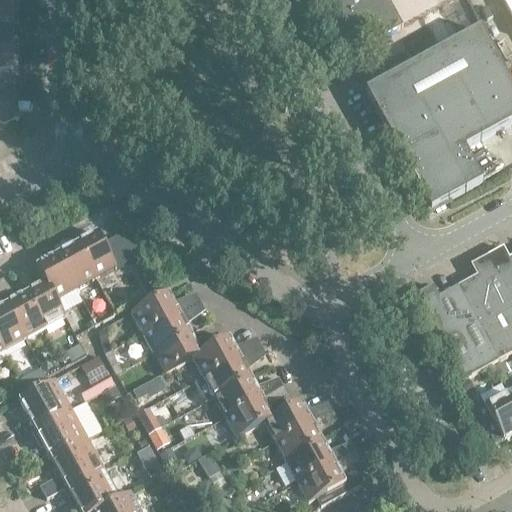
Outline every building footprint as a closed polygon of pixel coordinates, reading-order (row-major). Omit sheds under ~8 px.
[(0,0),(0,10),(18,10),(18,0),(0,0)] [(320,0),(328,13),(324,15),(348,59),(402,30),(385,0),(320,0)] [(511,0),(500,0),(511,21),(511,0)] [(18,10),(0,10),(0,32),(13,33),(13,25),(18,25),(18,10)] [(13,33),(0,32),(0,55),(18,56),(18,40),(13,40),(13,33)] [(511,126),(511,92),(480,33),(366,95),(430,214),(482,186),(464,153),(511,126)] [(18,56),(0,55),(0,79),(8,79),(13,79),(13,71),(18,71),(18,56)] [(8,101),(0,101),(0,122),(7,119),(16,124),(17,123),(8,118),(8,101)] [(96,236),(76,247),(96,283),(116,271),(96,236)] [(96,283),(76,247),(56,258),(76,294),(96,283)] [(502,251),(486,260),(511,307),(511,263),(510,265),(502,251)] [(76,294),(56,258),(35,270),(44,286),(45,286),(56,305),(57,305),(76,294)] [(511,357),(511,307),(486,260),(470,269),(477,283),(459,293),(498,365),(511,357)] [(45,286),(44,286),(25,297),(45,332),(65,321),(57,305),(56,305),(45,286)] [(0,290),(0,298),(5,307),(25,343),(45,332),(25,297),(12,303),(4,288),(0,290)] [(433,289),(416,298),(463,384),(498,365),(459,293),(440,303),(433,289)] [(175,309),(168,296),(131,317),(142,337),(179,317),(195,308),(191,300),(175,309)] [(25,343),(5,307),(0,310),(0,344),(5,354),(25,343)] [(190,336),(179,317),(142,337),(153,357),(190,336)] [(92,324),(86,327),(89,332),(95,328),(92,324)] [(105,334),(98,336),(104,356),(111,354),(105,334)] [(201,357),(201,356),(190,336),(153,357),(164,378),(192,363),(192,362),(201,357)] [(236,354),(229,341),(201,356),(201,357),(192,362),(192,363),(203,382),(240,362),(256,353),(252,345),(236,354)] [(112,356),(106,359),(109,366),(116,362),(112,356)] [(251,381),(240,362),(203,382),(214,402),(251,381)] [(502,366),(493,371),(497,379),(507,374),(502,366)] [(101,368),(86,376),(92,386),(107,378),(101,368)] [(119,368),(112,371),(116,378),(122,374),(119,368)] [(40,372),(31,377),(36,386),(45,381),(40,372)] [(257,393),(251,381),(214,402),(225,422),(262,402),(282,391),(277,382),(257,393)] [(72,413),(55,383),(18,403),(35,433),(72,413)] [(468,383),(462,387),(466,394),(472,391),(468,383)] [(115,389),(104,395),(109,404),(120,398),(115,389)] [(142,390),(133,395),(136,402),(147,399),(142,390)] [(506,398),(484,410),(476,414),(494,448),(511,438),(511,408),(510,405),(506,398)] [(273,421),(262,402),(225,422),(236,443),(264,428),(264,427),(273,422),(273,421)] [(102,434),(86,405),(72,413),(35,433),(51,463),(88,442),(102,434)] [(312,425),(301,405),(273,421),(273,422),(264,427),(264,428),(274,446),(312,425)] [(328,417),(312,425),(274,446),(286,467),(323,446),(316,433),(332,425),(328,417)] [(490,439),(479,420),(466,427),(477,446),(490,439)] [(131,421),(124,425),(129,433),(136,429),(131,421)] [(159,433),(149,439),(157,453),(167,447),(159,433)] [(104,472),(88,442),(51,463),(67,492),(104,472)] [(334,465),(323,446),(286,467),(296,487),(334,465)] [(149,451),(138,457),(151,481),(162,474),(149,451)] [(170,453),(159,459),(165,469),(176,463),(170,453)] [(353,455),(334,465),(296,487),(308,507),(317,502),(321,509),(320,510),(321,511),(350,494),(345,486),(338,473),(358,462),(353,455)] [(216,468),(204,474),(208,482),(220,475),(216,468)] [(120,501),(104,472),(67,492),(78,511),(100,511),(120,501)] [(242,492),(235,496),(239,503),(246,499),(242,492)] [(139,511),(130,495),(120,501),(100,511),(139,511)]
